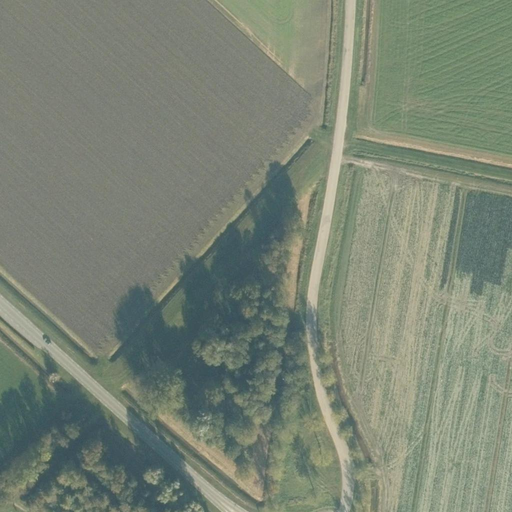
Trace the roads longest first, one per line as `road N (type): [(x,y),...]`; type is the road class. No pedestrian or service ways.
road 1 (tertiary): [(343,511),(348,473),(317,376),(311,315),(350,0)]
road 2 (primary): [(220,502),(0,301)]
